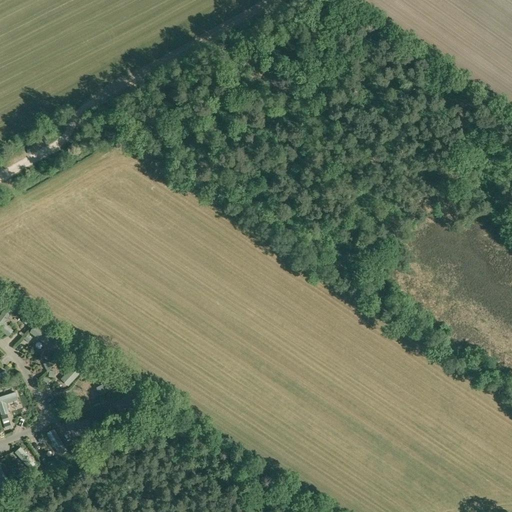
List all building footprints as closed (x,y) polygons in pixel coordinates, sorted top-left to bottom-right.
[(13,329),(4,322),(13,310),(6,306),(0,313),(0,326),(9,334),(13,329)] [(53,338),(38,326),(32,333),(47,345),(53,338)] [(88,364),(81,357),(60,378),(67,385),(88,364)] [(102,377),(98,371),(83,380),(87,387),(102,377)] [(116,405),(129,399),(132,405),(138,403),(132,389),(112,397),(116,405)] [(0,413),(15,409),(13,400),(18,398),(16,391),(0,395),(0,413)] [(90,428),(90,418),(66,420),(67,430),(90,428)] [(66,447),(53,428),(47,433),(59,451),(66,447)] [(34,459),(21,446),(15,452),(29,465),(34,459)]
